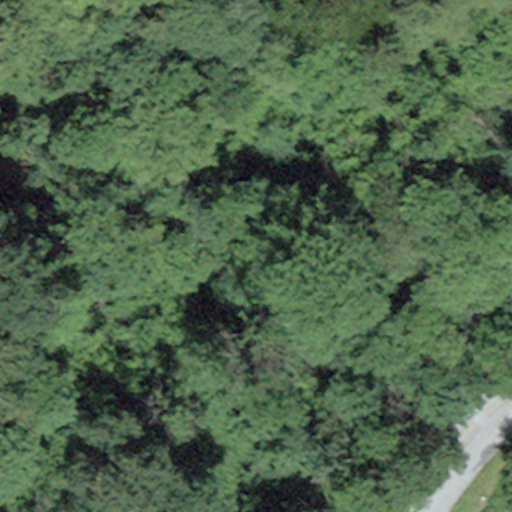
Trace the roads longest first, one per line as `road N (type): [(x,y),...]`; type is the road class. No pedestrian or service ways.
road 1 (track): [(282,511),(331,487),(467,442)]
road 2 (tertiary): [(511,399),(467,442),(421,511)]
